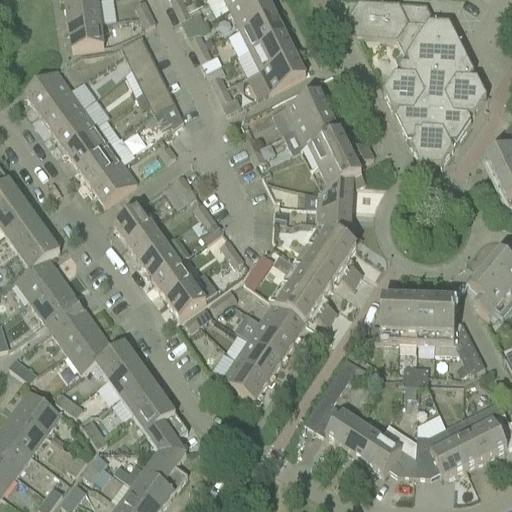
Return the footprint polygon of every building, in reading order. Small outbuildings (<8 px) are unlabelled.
[(96,8),(95,0),(62,0),(64,12),(96,8)] [(263,0),(220,0),(229,17),(263,0)] [(274,20),(264,0),(263,0),(229,17),(239,38),(274,20)] [(179,2),(170,7),(175,18),(185,14),(179,2)] [(100,30),(96,8),(64,12),(68,35),(100,30)] [(149,19),(144,8),(134,13),(140,24),(149,19)] [(473,122),(485,104),(448,31),(434,30),(426,13),(357,9),(347,25),(356,44),(396,47),(408,71),(401,71),(383,99),(392,118),(399,118),(395,124),(420,172),(440,174),(470,128),(466,122),(473,122)] [(190,25),(185,14),(175,18),(181,29),(190,25)] [(155,31),(149,19),(140,24),(145,35),(155,31)] [(284,40),(274,20),(239,38),(249,58),(284,40)] [(103,53),(100,30),(68,35),(71,58),(91,55),(103,53)] [(295,61),(284,40),(249,58),(259,78),(295,61)] [(205,55),(199,43),(190,48),(196,59),(205,55)] [(147,55),(141,44),(120,55),(125,66),(147,55)] [(152,67),(147,55),(125,66),(131,77),(152,67)] [(211,66),(205,55),(196,59),(201,71),(211,66)] [(305,82),(295,61),(259,78),(270,99),(305,82)] [(158,78),(152,67),(131,77),(136,88),(158,78)] [(163,89),(158,78),(136,88),(142,99),(163,89)] [(37,121),(70,98),(56,79),(24,102),(37,121)] [(225,95),(220,84),(210,89),(216,100),(225,95)] [(169,100),(163,89),(142,99),(147,110),(169,100)] [(231,107),(225,95),(216,100),(222,111),(231,107)] [(51,139),(83,116),(70,98),(37,121),(51,139)] [(284,117),(293,135),(294,138),(330,120),(319,99),(284,117)] [(175,111),(169,100),(147,110),(153,122),(175,111)] [(64,158),(96,135),(83,116),(51,139),(64,158)] [(294,138),(282,144),(293,164),(301,160),(308,157),(340,141),(330,120),(294,138)] [(77,176),(109,153),(96,135),(64,158),(77,176)] [(511,143),(504,139),(486,167),(508,215),(511,215),(511,143)] [(340,141),(308,157),(328,197),(329,199),(361,183),(356,174),(373,165),(365,150),(348,158),(340,141)] [(252,145),(247,147),(243,149),(249,160),(258,156),(252,145)] [(90,195),(122,172),(109,153),(77,176),(90,195)] [(175,164),(167,153),(159,159),(167,170),(175,164)] [(264,167),(258,156),(249,160),(255,172),(264,167)] [(104,214),(126,198),(136,191),(122,172),(90,195),(104,214)] [(0,193),(9,188),(0,175),(0,193)] [(189,194),(182,183),(173,189),(181,200),(189,194)] [(365,191),(361,183),(329,199),(328,197),(318,202),(317,216),(351,218),(352,197),(365,191)] [(0,220),(21,205),(9,188),(0,193),(0,220)] [(34,223),(21,205),(0,220),(0,237),(5,244),(34,223)] [(208,221),(201,211),(193,217),(200,227),(208,221)] [(126,252),(152,233),(139,214),(112,233),(126,252)] [(349,240),(351,218),(317,216),(316,230),(325,236),(326,235),(356,255),(361,248),(349,240)] [(222,240),(216,231),(208,221),(200,227),(207,237),(200,242),(206,250),(222,240)] [(47,241),(34,223),(5,244),(17,262),(47,241)] [(139,270),(165,252),(152,233),(126,252),(139,270)] [(325,236),(301,274),(331,294),(336,286),(351,296),(361,282),(346,271),(356,255),(326,235),(325,236)] [(59,259),(47,241),(17,262),(29,278),(28,279),(29,280),(48,266),(59,259)] [(152,289),(179,270),(190,262),(176,244),(166,252),(165,252),(139,270),(152,289)] [(235,258),(228,248),(219,254),(226,264),(235,258)] [(242,269),(237,262),(235,258),(226,264),(234,275),(242,269)] [(511,260),(502,259),(469,300),(480,308),(473,316),(487,327),(494,319),(501,325),(502,324),(499,322),(511,307),(511,260)] [(63,287),(48,266),(29,280),(28,279),(15,289),(30,310),(63,287)] [(165,307),(192,289),(179,270),(152,289),(165,307)] [(301,274),(275,312),(305,332),(311,324),(326,334),(336,320),(320,309),(331,294),(301,274)] [(165,307),(179,327),(217,300),(203,281),(192,289),(165,307)] [(99,337),(84,316),(63,287),(30,310),(65,360),(99,337)] [(229,298),(219,305),(225,314),(235,307),(229,298)] [(225,314),(219,305),(209,313),(215,321),(225,314)] [(372,335),(371,349),(434,353),(433,362),(458,364),(467,380),(469,383),(484,375),(462,331),(454,332),(455,313),(452,312),(391,309),(381,309),(380,335),(372,335)] [(292,351),(305,332),(275,312),(272,310),(260,329),(292,351)] [(204,316),(200,319),(194,324),(200,332),(210,325),(204,316)] [(200,332),(194,324),(184,331),(190,339),(200,332)] [(280,370),(292,351),(260,329),(247,348),(280,370)] [(113,357),(99,337),(65,360),(81,382),(95,372),(94,371),(113,357)] [(267,389),(280,370),(247,348),(234,367),(267,389)] [(124,349),(113,357),(94,371),(95,372),(95,371),(108,389),(137,368),(124,349)] [(511,358),(503,363),(511,380),(511,358)] [(344,458),(362,431),(331,411),(356,373),(345,365),(302,431),(344,458)] [(19,383),(25,374),(15,367),(8,376),(19,383)] [(254,409),(267,389),(234,367),(221,387),(254,409)] [(149,385),(137,368),(108,389),(120,406),(149,385)] [(29,391),(36,382),(25,374),(19,383),(29,391)] [(427,385),(428,376),(403,374),(402,384),(414,385),(427,385)] [(414,394),(414,385),(402,384),(402,393),(414,394)] [(162,403),(149,385),(120,406),(133,423),(162,403)] [(427,394),(427,385),(414,385),(414,394),(427,394)] [(61,422),(44,410),(28,398),(13,418),(45,442),(61,422)] [(65,417),(71,408),(61,401),(54,410),(65,417)] [(175,420),(162,403),(133,423),(145,441),(175,420)] [(75,425),(82,416),(71,408),(65,417),(75,425)] [(511,452),(511,437),(504,421),(498,409),(465,426),(485,466),(511,452)] [(45,442),(13,418),(0,435),(0,440),(30,463),(45,442)] [(187,438),(175,420),(145,441),(159,460),(186,461),(176,447),(187,438)] [(485,466),(465,426),(445,436),(451,448),(465,476),(485,466)] [(82,435),(90,446),(99,439),(91,429),(82,435)] [(363,471),(381,444),(362,431),(344,458),(363,471)] [(381,444),(363,471),(383,484),(388,477),(398,483),(414,484),(415,451),(388,433),(381,444)] [(451,448),(445,436),(427,445),(416,444),(415,451),(414,484),(429,485),(440,480),(444,487),(465,476),(451,448)] [(107,450),(99,439),(90,446),(97,456),(107,450)] [(30,463),(0,440),(0,471),(15,483),(30,463)] [(82,473),(90,463),(81,456),(73,467),(82,473)] [(175,474),(186,461),(159,460),(145,479),(174,500),(187,483),(175,474)] [(99,480),(106,470),(97,463),(90,473),(99,480)] [(74,484),(82,473),(73,467),(65,477),(74,484)] [(0,503),(15,483),(0,471),(0,503)] [(91,490),(99,480),(90,473),(82,484),(91,490)] [(152,511),(165,511),(174,500),(145,479),(132,497),(152,511)] [(77,510),(85,499),(76,492),(68,503),(77,510)] [(62,501),(53,495),(45,505),(54,511),(62,501)] [(152,511),(132,497),(120,511),(152,511)] [(75,511),(77,510),(68,503),(61,511),(75,511)]
